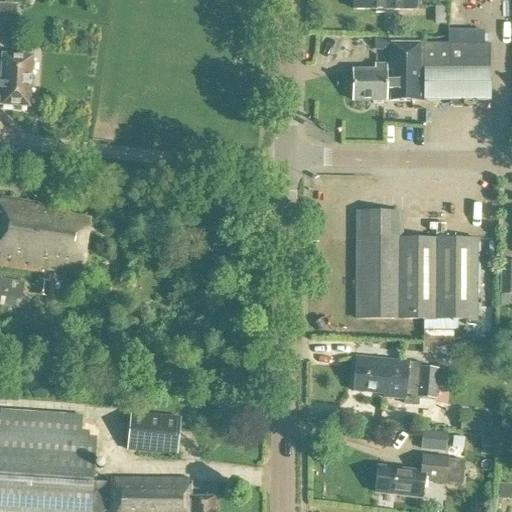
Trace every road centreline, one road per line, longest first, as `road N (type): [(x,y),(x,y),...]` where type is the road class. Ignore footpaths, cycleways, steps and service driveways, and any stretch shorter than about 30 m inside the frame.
road 1 (tertiary): [(282,511),(287,158)]
road 2 (residential): [(287,158),(511,163)]
road 3 (tertiary): [(287,158),(289,0)]
